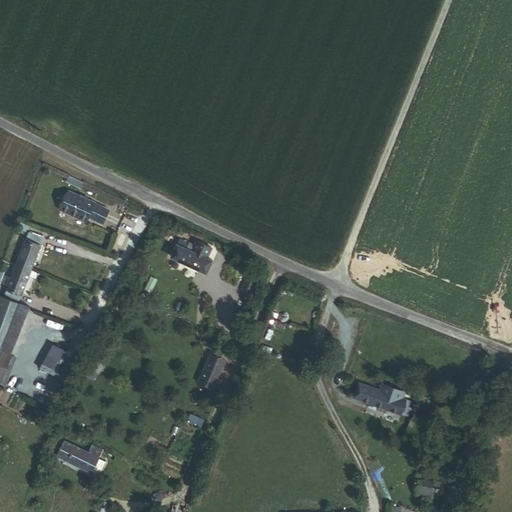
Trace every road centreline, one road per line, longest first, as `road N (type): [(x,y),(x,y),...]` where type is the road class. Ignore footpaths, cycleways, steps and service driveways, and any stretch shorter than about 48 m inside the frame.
road 1 (tertiary): [(332,286),(0,127)]
road 2 (unclassified): [(332,286),(447,0)]
road 3 (tertiary): [(502,352),(332,286)]
road 4 (residential): [(461,511),(502,352)]
